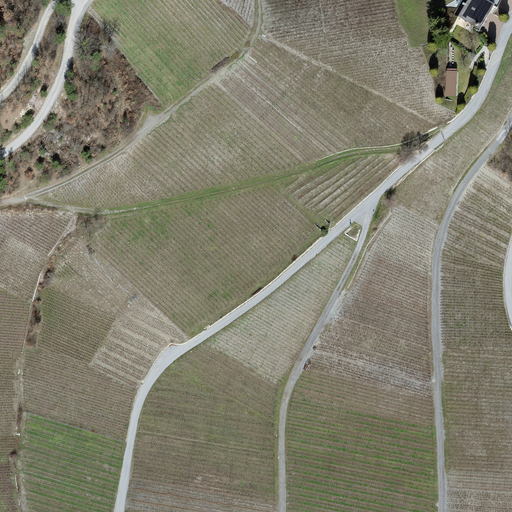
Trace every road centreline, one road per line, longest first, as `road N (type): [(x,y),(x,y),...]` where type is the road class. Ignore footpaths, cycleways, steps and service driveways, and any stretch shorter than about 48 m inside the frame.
road 1 (unclassified): [(118,511),(139,400),(169,355),(364,206),(457,121)]
road 2 (track): [(457,121),(390,149),(189,199),(91,211),(47,201),(0,203)]
road 3 (track): [(436,511),(431,260),(452,195),(511,108)]
road 4 (track): [(255,0),(254,34),(243,52),(111,153),(7,202)]
road 5 (track): [(279,511),(284,393),(354,248),(364,206)]
road 6 (unclassified): [(80,0),(50,93),(36,119),(0,151)]
